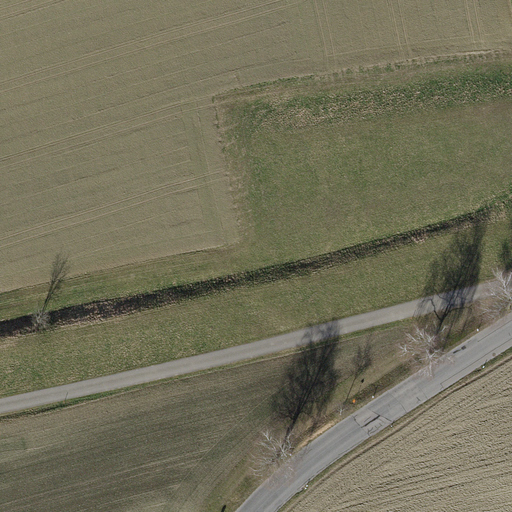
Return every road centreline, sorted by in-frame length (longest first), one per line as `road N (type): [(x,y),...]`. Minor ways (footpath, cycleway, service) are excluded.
road 1 (residential): [(0,410),(511,289)]
road 2 (track): [(219,511),(270,448),(500,291)]
road 3 (unclassified): [(511,332),(356,431),(261,511)]
